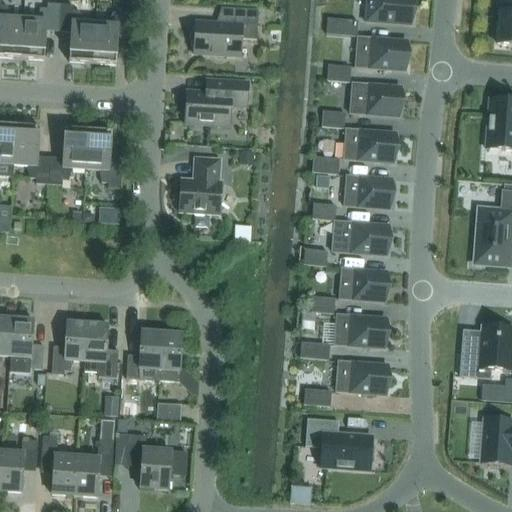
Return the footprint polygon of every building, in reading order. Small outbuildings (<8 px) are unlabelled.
[(367,0),(365,24),(411,27),(412,0),(367,0)] [(0,1),(0,58),(20,60),(23,21),(9,20),(7,8),(0,7),(1,2),(0,1)] [(511,5),(501,4),(498,46),(511,47),(511,5)] [(23,21),(20,60),(44,62),(46,32),(58,33),(60,6),(47,5),(46,10),(40,10),(36,22),(23,21)] [(60,6),(58,33),(70,34),(68,63),(92,65),(94,25),(81,25),(79,12),(72,12),(72,7),(60,6)] [(258,11),(226,9),(226,25),(196,24),(195,30),(193,30),(190,39),(192,49),(194,49),(194,56),(239,58),(240,40),(256,41),(258,11)] [(94,25),(92,65),(115,66),(117,37),(130,38),(131,11),(119,10),(118,15),(112,14),(108,26),(94,25)] [(357,38),(358,23),(327,21),(326,36),(357,38)] [(405,73),(407,43),(357,39),(355,69),(405,73)] [(349,84),(351,69),(328,67),(326,83),(349,84)] [(248,85),(214,82),(213,95),(186,93),(184,125),(229,128),(231,108),(246,109),(248,85)] [(401,89),(352,85),(349,116),(398,119),(401,89)] [(485,150),(511,152),(511,103),(489,101),(485,150)] [(322,114),(321,129),(344,130),(345,115),(322,114)] [(0,178),(12,179),(13,167),(16,127),(0,126),(0,178)] [(35,185),(48,186),(50,159),(37,158),(39,129),(16,127),(13,167),(27,168),(29,180),(36,180),(35,185)] [(72,170),(85,171),(88,132),(64,131),(62,160),(50,159),(48,186),(61,187),(61,182),(68,182),(72,170)] [(343,162),(393,166),(395,135),(345,131),(343,162)] [(111,134),(88,132),(85,171),(98,172),(101,184),(108,185),(107,190),(120,191),(122,167),(122,164),(109,163),(111,134)] [(253,164),(254,153),(240,153),(240,164),(253,164)] [(181,182),(179,214),(193,215),(195,217),(202,217),(205,215),(219,216),(221,184),(219,184),(220,161),(194,159),(193,175),(198,177),(195,183),(181,182)] [(312,175),(338,177),(339,161),(313,159),(312,175)] [(344,208),(389,212),(391,182),(346,178),(344,208)] [(509,268),(510,258),(511,244),(511,194),(502,194),(501,213),(479,211),(478,229),(476,229),(475,248),(476,248),(475,265),(509,268)] [(335,208),(313,206),(312,221),(334,223),(335,208)] [(101,209),(99,224),(119,227),(121,212),(101,209)] [(71,222),(80,223),(81,214),(72,214),(71,222)] [(94,215),(82,215),(81,224),(93,225),(94,215)] [(0,234),(8,235),(9,222),(0,221),(0,234)] [(21,231),(21,224),(13,223),(13,231),(21,231)] [(389,228),(334,224),(331,254),(386,258),(389,228)] [(327,253),(305,252),(303,267),(304,267),(326,269),(327,253)] [(384,305),(387,274),(341,271),(339,301),(384,305)] [(311,314),(333,316),(334,301),(312,299),(311,314)] [(386,321),(336,317),(334,347),(384,351),(386,321)] [(0,357),(10,358),(12,320),(0,319),(0,357)] [(30,376),(30,370),(42,371),(43,347),(31,346),(33,321),(12,320),(10,358),(9,374),(30,376)] [(90,325),(87,325),(84,363),(84,373),(96,374),(98,379),(116,380),(118,352),(106,351),(107,326),(104,326),(104,321),(90,320),(90,325)] [(73,363),(84,363),(87,325),(66,323),(65,349),(53,348),(51,376),(63,377),(63,373),(70,373),(73,363)] [(490,371),(510,372),(511,341),(511,329),(483,328),(481,356),(462,354),(460,378),(489,381),(490,371)] [(159,372),(161,334),(141,332),(139,357),(127,356),(125,381),(138,381),(138,371),(159,372)] [(159,372),(158,383),(178,384),(182,335),(161,334),(159,372)] [(300,360),(328,362),(329,347),(301,345),(300,360)] [(335,394),(385,398),(387,367),(338,364),(335,394)] [(37,387),(44,387),(45,377),(37,376),(37,387)] [(505,388),(503,404),(511,404),(511,381),(505,381),(505,388)] [(304,407),(329,409),(331,394),(305,392),(304,407)] [(138,402),(123,401),(122,420),(137,421),(138,402)] [(157,405),(156,423),(180,424),(181,406),(157,405)] [(118,408),(103,408),(103,418),(118,418),(118,408)] [(40,417),(28,416),(27,430),(39,430),(40,417)] [(127,422),(117,421),(116,434),(126,435),(127,422)] [(320,469),(369,473),(370,464),(373,464),(374,448),(371,448),(372,439),(337,437),(338,423),(307,421),(305,448),(321,449),(320,469)] [(510,467),(511,453),(511,452),(511,422),(484,421),(480,465),(510,467)] [(144,451),(144,437),(116,436),(114,461),(141,462),(139,490),(168,492),(169,477),(185,478),(187,454),(144,451)] [(74,499),(74,498),(77,458),(55,457),(56,439),(42,438),(40,468),(53,469),(51,496),(73,498),(73,499),(74,499)] [(22,455),(1,453),(0,466),(0,492),(21,494),(22,467),(35,468),(37,442),(23,441),(22,455)] [(98,460),(77,458),(74,498),(96,499),(98,472),(111,473),(113,442),(99,442),(98,460)]
